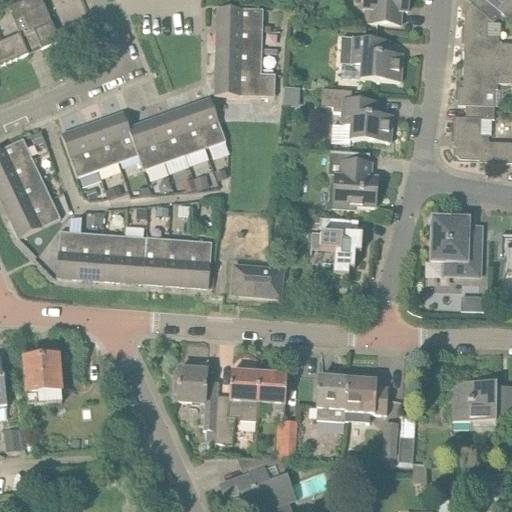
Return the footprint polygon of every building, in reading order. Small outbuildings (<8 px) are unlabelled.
[(60,43),(44,6),(41,0),(25,0),(7,8),(19,36),(0,44),(0,68),(28,56),(27,53),(40,47),(42,50),(60,43)] [(402,13),(406,13),(408,13),(409,5),(410,5),(410,4),(409,4),(408,0),(364,0),(364,10),(365,10),(364,24),(401,27),(402,13)] [(501,14),(500,13),(484,0),(483,0),(477,0),(472,6),(471,5),(465,13),(464,64),(511,65),(511,45),(499,45),(499,39),(487,39),(487,24),(489,21),(493,24),(501,14)] [(484,0),(500,13),(510,0),(484,0)] [(511,0),(510,0),(500,13),(501,14),(511,22),(511,0)] [(242,10),(217,10),(217,32),(262,34),(263,12),(242,11),(242,10)] [(217,32),(216,54),(261,55),(262,34),(217,32)] [(388,55),(389,43),(389,42),(342,38),(340,65),(361,67),(360,81),(401,84),(403,56),(388,55)] [(215,75),(260,76),(260,71),(261,55),(216,54),(215,75)] [(511,85),(511,65),(464,64),(463,89),(458,89),(458,107),(468,108),(468,120),(481,121),(494,121),(494,108),(485,107),(485,91),(498,91),(498,85),(511,85)] [(260,76),(215,75),(215,97),(275,99),(275,76),(260,76)] [(349,142),(350,142),(390,145),(392,117),(379,116),(379,104),(352,101),(352,94),(322,92),(320,108),(334,109),(333,114),(342,115),(341,127),(331,127),(330,145),(349,147),(349,142)] [(210,100),(190,107),(206,151),(226,143),(210,100)] [(170,115),(185,158),(206,151),(190,107),(170,115)] [(123,114),(122,115),(103,122),(119,165),(138,158),(143,173),(145,173),(129,130),(123,114)] [(185,158),(170,115),(149,122),(165,165),(185,158)] [(511,145),(488,144),(489,137),(481,137),(481,121),(468,120),(454,119),(454,149),(456,149),(456,157),(460,162),(479,163),(479,165),(511,165),(511,145)] [(83,129),(98,172),(119,165),(103,122),(83,129)] [(129,130),(145,173),(165,165),(149,122),(129,130)] [(98,172),(83,129),(61,137),(77,180),(98,172)] [(31,138),(36,148),(44,144),(40,134),(31,138)] [(283,135),(282,148),(295,149),(296,136),(283,135)] [(0,152),(0,177),(33,162),(23,141),(0,152)] [(335,176),(333,210),(355,211),(355,208),(375,209),(377,188),(378,188),(378,187),(370,186),(372,165),(364,164),(364,156),(370,157),(370,156),(330,153),(330,154),(342,155),(340,176),(335,176)] [(0,200),(0,201),(42,181),(33,162),(0,177),(0,200)] [(225,171),(213,175),(216,183),(228,179),(225,171)] [(205,177),(192,181),(196,191),(196,193),(209,189),(205,177)] [(196,191),(192,181),(192,180),(181,184),(185,195),(196,191)] [(0,201),(9,220),(51,201),(42,181),(0,201)] [(171,192),(168,181),(162,183),(158,190),(160,196),(171,192)] [(118,188),(105,193),(108,202),(121,197),(118,188)] [(94,190),(85,193),(88,201),(97,198),(94,190)] [(51,201),(9,220),(19,241),(61,221),(51,201)] [(178,207),(177,219),(189,220),(190,209),(178,207)] [(168,209),(156,209),(156,218),(168,218),(168,209)] [(136,210),(136,221),(147,221),(147,211),(136,210)] [(104,215),(94,214),(93,225),(104,225),(104,215)] [(431,264),(444,264),(444,277),(479,279),(481,229),(468,229),(468,221),(432,219),(431,264)] [(333,276),(349,277),(349,270),(354,271),(356,254),(361,254),(362,240),(357,240),(359,222),(329,220),(328,235),(312,234),(311,255),(312,255),(312,251),(335,252),(333,276)] [(60,234),(56,280),(79,282),(82,235),(60,234)] [(100,283),(104,237),(82,235),(79,282),(100,283)] [(501,256),(507,256),(507,265),(505,273),(505,274),(506,275),(507,272),(511,272),(511,236),(501,236),(501,256)] [(122,285),(125,239),(104,237),(100,283),(122,285)] [(143,286),(146,240),(125,239),(122,285),(143,286)] [(146,240),(143,286),(165,288),(168,242),(146,240)] [(186,289),(189,243),(168,242),(165,288),(186,289)] [(186,289),(208,291),(209,291),(212,245),(189,243),(186,289)] [(233,296),(263,298),(279,300),(281,273),(235,269),(233,296)] [(485,297),(474,296),(474,310),(485,310),(485,297)] [(62,403),(56,351),(23,354),(27,397),(26,397),(27,406),(62,403)] [(203,433),(215,434),(218,398),(217,398),(217,384),(206,384),(207,373),(179,371),(177,404),(204,406),(203,433)] [(229,399),(218,398),(215,434),(214,446),(232,446),(234,420),(240,421),(240,423),(256,424),(257,406),(260,376),(231,374),(229,399)] [(275,462),(280,462),(293,462),(296,424),(284,423),(285,408),(287,378),(260,376),(257,406),(271,407),(270,423),(277,423),(275,462)] [(316,423),(345,424),(346,412),(347,381),(319,379),(316,423)] [(377,383),(348,381),(347,381),(346,412),(345,424),(370,426),(370,416),(387,417),(389,390),(376,390),(377,383)] [(453,384),(452,424),(494,424),(494,429),(511,429),(511,422),(511,387),(497,387),(497,385),(453,384)] [(397,465),(412,465),(415,418),(401,418),(397,465)] [(395,464),(398,426),(383,425),(380,463),(395,464)] [(6,454),(20,453),(18,432),(3,434),(6,454)] [(26,446),(27,453),(36,452),(35,444),(26,446)] [(245,511),(272,511),(296,503),(280,462),(275,462),(236,461),(243,479),(222,487),(228,501),(239,496),(245,511)] [(425,486),(425,467),(413,467),(412,486),(425,486)] [(7,501),(8,511),(28,511),(27,500),(7,501)] [(453,511),(453,502),(439,503),(438,511),(453,511)]
